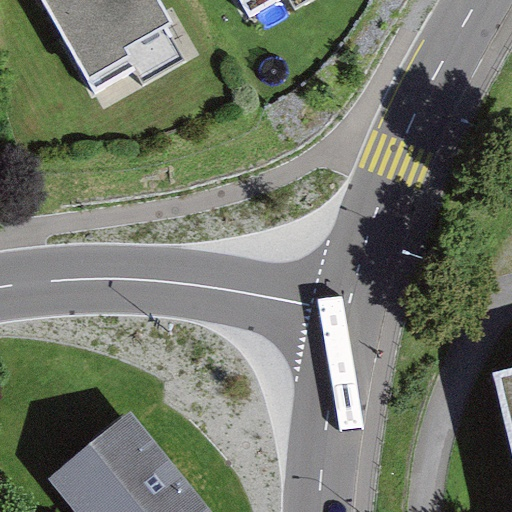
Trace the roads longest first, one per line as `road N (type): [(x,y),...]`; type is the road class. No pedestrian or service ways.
road 1 (tertiary): [(483,0),(396,160),(344,318)]
road 2 (tertiary): [(0,290),(159,284),(344,318)]
road 3 (tertiary): [(344,318),(318,511)]
